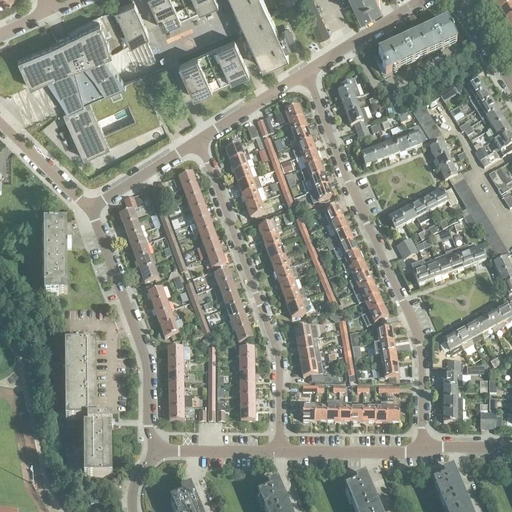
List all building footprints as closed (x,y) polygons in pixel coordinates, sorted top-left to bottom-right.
[(151,0),(164,27),(171,24),(217,4),(214,0),(151,0)] [(229,0),(260,67),(288,54),(285,47),(291,45),(290,42),(295,40),(291,32),(286,34),(284,29),(280,31),(282,36),(280,37),(263,0),(229,0)] [(380,3),(378,0),(339,0),(343,8),(354,2),(360,15),(369,11),(368,9),(380,3)] [(511,3),(511,1),(511,0),(494,0),(500,11),(511,3)] [(125,84),(105,54),(147,35),(133,2),(67,31),(70,37),(56,43),(18,60),(30,87),(47,80),(67,110),(63,112),(84,158),(162,123),(141,77),(125,84)] [(304,13),(317,8),(314,2),(301,8),(304,13)] [(511,3),(500,11),(506,21),(511,17),(511,3)] [(317,8),(304,13),(307,19),(319,14),(317,8)] [(309,25),(322,20),(319,14),(307,19),(309,25)] [(322,20),(309,25),(312,31),(318,28),(325,25),(322,20)] [(447,22),(378,54),(384,67),(382,67),(386,76),(457,43),(447,22)] [(325,25),(318,28),(323,39),(330,36),(325,25)] [(318,28),(312,31),(317,42),(323,39),(318,28)] [(195,97),(202,94),(248,73),(233,41),(180,64),(195,97)] [(342,105),(355,100),(360,98),(356,87),(354,81),(339,87),(341,92),(338,93),(342,105)] [(474,100),(486,92),(479,82),(467,89),(473,99),(474,100)] [(441,98),(444,104),(459,94),(456,89),(441,98)] [(492,102),(486,92),(474,100),(473,99),(469,101),(476,112),(492,102)] [(371,107),(378,104),(376,99),(369,101),(371,107)] [(355,100),(342,105),(346,116),(359,111),(355,100)] [(482,122),(486,120),(498,112),(492,102),(476,112),(482,122)] [(299,108),(285,114),(281,115),(286,127),(290,126),(304,121),(299,108)] [(416,121),(428,114),(424,108),(413,115),(416,121)] [(371,126),(369,120),(364,109),(359,111),(346,116),(351,127),(354,126),(356,132),(366,128),(371,126)] [(458,109),(450,114),(453,119),(462,114),(458,109)] [(498,112),(486,120),(482,122),(485,127),(489,124),(493,130),(504,122),(498,112)] [(428,114),(416,121),(417,121),(420,127),(431,120),(428,114)] [(417,121),(416,121),(413,115),(408,118),(412,124),(417,121)] [(263,121),(268,136),(274,134),(269,119),(263,121)] [(423,132),(435,126),(431,120),(420,127),(423,132)] [(268,136),(263,121),(257,124),(262,138),(268,136)] [(308,131),(304,121),(290,126),(294,136),(308,131)] [(493,130),(488,132),(494,142),(499,140),(511,132),(504,122),(493,130)] [(384,132),(390,130),(387,123),(382,125),(384,132)] [(464,133),(471,129),(468,124),(460,129),(463,134),(464,133)] [(435,126),(423,132),(427,138),(438,131),(435,126)] [(379,134),(376,127),(370,129),(373,136),(379,134)] [(253,141),(258,139),(254,129),(248,131),(251,142),(253,141)] [(471,129),(464,133),(469,141),(475,137),(473,134),(474,134),(471,129)] [(369,135),(367,130),(357,134),(359,139),(369,135)] [(412,130),(404,133),(411,151),(422,147),(421,143),(427,141),(420,130),(413,133),(412,130)] [(292,150),(312,142),(308,131),(294,136),(296,142),(290,144),(292,150)] [(431,144),(442,137),(438,131),(427,138),(431,144)] [(511,134),(511,132),(499,140),(505,150),(511,146),(511,134)] [(411,151),(404,133),(393,138),(394,143),(399,155),(411,151)] [(445,150),(442,144),(445,143),(442,137),(431,144),(433,149),(430,150),(435,161),(447,156),(447,155),(450,154),(448,149),(445,150)] [(258,148),(261,146),(259,139),(258,139),(253,141),(254,145),(258,148)] [(230,164),(249,157),(247,151),(242,152),(240,147),(239,147),(237,141),(228,145),(230,151),(226,152),(230,164)] [(312,142),(292,150),(296,161),(302,159),(316,153),(312,142)] [(399,155),(394,143),(384,147),(388,159),(399,155)] [(477,153),(483,149),(480,144),(474,148),(477,153)] [(384,147),(373,151),(377,163),(388,159),(384,147)] [(483,149),(477,153),(486,168),(499,160),(495,154),(487,158),(485,155),(486,154),(483,149)] [(377,163),(373,151),(361,155),(366,167),(377,163)] [(320,165),(316,153),(302,159),(306,170),(320,165)] [(467,160),(464,154),(458,157),(460,163),(467,160)] [(452,166),(447,156),(435,161),(440,172),(452,166)] [(249,157),(230,164),(234,175),(249,170),(247,163),(251,162),(249,157)] [(310,181),(324,176),(320,165),(306,170),(301,172),(305,183),(310,181)] [(457,177),(455,173),(457,173),(457,170),(455,165),(452,166),(440,172),(445,183),(449,181),(453,188),(464,182),(460,176),(457,177)] [(251,175),(249,170),(234,175),(238,186),(253,181),(257,179),(255,174),(251,175)] [(502,183),(495,172),(488,176),(498,192),(506,187),(503,182),(502,183)] [(183,191),(197,186),(192,174),(179,179),(183,191)] [(324,176),(310,181),(314,192),(328,187),(324,176)] [(253,181),(238,186),(242,197),(257,192),(253,181)] [(456,193),(467,187),(464,182),(453,188),(456,193)] [(164,184),(158,186),(162,197),(168,194),(164,186),(164,184)] [(201,198),(197,186),(183,191),(187,203),(201,198)] [(153,200),(159,198),(155,187),(149,190),(153,200)] [(333,199),(328,187),(314,192),(319,204),(333,199)] [(459,198),(470,192),(467,187),(456,193),(459,198)] [(506,187),(498,192),(501,197),(509,191),(506,187)] [(145,203),(150,201),(146,191),(141,193),(143,197),(145,203)] [(442,191),(431,197),(437,209),(448,203),(450,208),(458,204),(451,191),(444,194),(442,191)] [(257,192),(242,197),(246,208),(261,203),(257,192)] [(462,203),(473,197),(470,192),(459,198),(462,203)] [(146,207),(146,206),(145,203),(143,197),(134,200),(137,210),(146,207)] [(437,209),(431,197),(420,202),(427,214),(437,209)] [(466,208),(476,202),(473,197),(462,203),(466,208)] [(205,209),(201,198),(187,203),(191,214),(205,209)] [(137,210),(134,200),(133,199),(125,202),(129,213),(133,211),(137,210)] [(420,202),(410,208),(416,220),(427,214),(420,202)] [(469,213),(479,207),(476,202),(466,208),(467,211),(469,213)] [(265,215),(261,203),(246,208),(251,220),(265,215)] [(330,227),(344,220),(339,209),(334,211),(332,207),(324,211),(325,215),(330,227)] [(472,219),(483,212),(479,207),(469,213),(470,216),(472,219)] [(410,208),(400,213),(406,225),(416,220),(410,208)] [(205,209),(191,214),(195,225),(209,220),(205,209)] [(133,211),(129,213),(120,216),(124,228),(138,223),(133,211)] [(464,220),(470,216),(469,213),(467,211),(461,214),(464,220)] [(483,212),(472,219),(475,223),(486,217),(483,212)] [(406,225),(400,213),(389,219),(395,231),(406,225)] [(470,216),(464,220),(470,229),(476,225),(475,223),(472,219),(470,216)] [(478,228),(489,222),(486,217),(475,223),(476,225),(478,228)] [(209,220),(195,225),(199,237),(213,232),(209,220)] [(298,228),(304,225),(301,220),(296,222),(298,228)] [(335,238),(349,231),(344,220),(330,227),(335,238)] [(268,222),(269,226),(258,229),(263,241),(277,236),(271,221),(268,222)] [(439,225),(443,231),(448,228),(444,222),(439,225)] [(481,233),(492,226),(489,222),(478,228),(481,233)] [(138,223),(124,228),(128,240),(142,235),(138,223)] [(67,224),(44,224),(44,295),(67,295),(67,286),(64,286),(64,252),(67,252),(67,251),(72,251),(72,247),(71,247),(67,241),(64,241),(64,227),(67,227),(67,224)] [(484,238),(495,232),(492,226),(481,233),(484,238)] [(429,230),(432,237),(437,234),(434,227),(429,230)] [(340,248),(354,242),(349,231),(335,238),(330,240),(335,250),(340,248)] [(199,237),(203,248),(217,243),(213,232),(199,237)] [(487,243),(498,237),(495,232),(484,238),(487,243)] [(422,242),(427,239),(423,233),(418,236),(422,242)] [(132,250),(146,245),(149,244),(147,239),(144,241),(142,235),(128,240),(132,250)] [(267,253),(281,247),(277,236),(263,241),(267,253)] [(436,245),(441,243),(439,236),(433,238),(436,245)] [(491,248),(501,242),(498,237),(487,243),(491,248)] [(399,254),(413,247),(411,241),(396,248),(399,254)] [(307,250),(313,247),(310,242),(305,244),(307,250)] [(345,259),(359,253),(354,242),(340,248),(345,259)] [(494,253),(505,246),(501,242),(491,248),(494,253)] [(221,254),(217,243),(203,248),(208,259),(221,254)] [(150,257),(148,251),(146,245),(132,250),(136,262),(150,257)] [(423,245),(417,247),(419,254),(425,252),(423,245)] [(481,248),(475,250),(474,246),(468,248),(470,252),(475,266),(486,261),(481,248)] [(505,246),(494,253),(497,258),(508,251),(505,246)] [(271,264),(285,259),(281,247),(267,253),(271,264)] [(417,254),(414,248),(400,256),(403,261),(417,254)] [(499,276),(511,270),(507,259),(511,257),(508,251),(497,258),(500,262),(494,265),(499,276)] [(475,266),(470,252),(459,256),(464,270),(475,266)] [(345,272),(350,270),(364,264),(359,253),(345,259),(347,265),(343,267),(345,272)] [(221,254),(208,259),(212,271),(226,266),(221,254)] [(446,256),(453,274),(464,270),(459,256),(453,259),(451,254),(446,256)] [(441,278),(453,274),(446,256),(435,260),(441,278)] [(152,263),(150,257),(136,262),(140,273),(154,268),(154,269),(159,267),(157,261),(152,263)] [(275,275),(289,270),(285,259),(271,264),(275,275)] [(430,282),(441,278),(435,260),(434,260),(434,262),(424,265),(430,282)] [(354,281),(369,275),(364,264),(350,270),(354,281)] [(424,264),(412,268),(419,286),(430,282),(424,265),(424,264)] [(154,268),(140,273),(145,285),(158,280),(154,269),(154,268)] [(279,286),(293,281),(298,279),(294,268),(289,270),(275,275),(279,286)] [(511,270),(499,276),(504,287),(511,283),(511,270)] [(219,288),(233,283),(229,271),(214,276),(219,288)] [(369,275),(354,281),(349,283),(352,289),(354,295),(359,292),(374,286),(369,275)] [(178,279),(172,281),(174,287),(180,285),(178,279)] [(283,297),(297,292),(293,281),(279,286),(283,297)] [(321,283),(323,289),(328,287),(329,287),(327,281),(321,283)] [(219,288),(213,289),(217,301),(237,294),(233,283),(219,288)] [(188,293),(194,290),(192,284),(185,287),(188,293)] [(378,297),(374,286),(359,292),(364,303),(378,297)] [(166,301),(162,289),(148,294),(153,306),(166,301)] [(301,303),(307,301),(303,290),(297,292),(283,297),(287,308),(301,303)] [(328,300),(334,298),(331,292),(326,295),(328,300)] [(241,305),(237,294),(223,299),(227,310),(241,305)] [(369,314),(383,308),(378,297),(364,303),(369,314)] [(170,312),(168,306),(166,301),(153,306),(157,317),(170,312)] [(301,303),(287,308),(292,320),(306,315),(301,303)] [(336,303),(330,306),(332,311),(338,309),(336,303)] [(245,317),(241,305),(227,310),(231,322),(245,317)] [(195,314),(202,312),(200,308),(199,306),(193,309),(195,314)] [(507,321),(511,318),(511,316),(507,306),(496,312),(505,328),(510,326),(507,321)] [(383,308),(369,314),(374,325),(389,319),(383,308)] [(161,329),(179,322),(177,317),(172,318),(170,312),(157,317),(161,329)] [(505,328),(496,312),(486,318),(492,330),(494,334),(505,328)] [(337,315),(330,316),(330,320),(335,324),(339,323),(338,318),(337,315)] [(245,317),(231,322),(235,333),(249,328),(245,317)] [(475,324),(484,340),(489,337),(487,333),(492,330),(486,318),(475,324)] [(179,322),(161,329),(165,340),(178,335),(176,330),(183,327),(181,321),(179,322)] [(474,346),(484,340),(475,324),(465,329),(471,341),(474,346)] [(295,331),(297,343),(317,340),(318,340),(316,327),(309,328),(295,331)] [(253,340),(249,328),(235,333),(239,345),(253,340)] [(454,335),(461,347),(471,341),(465,329),(454,335)] [(374,345),(378,344),(394,342),(392,330),(375,333),(373,335),(374,345)] [(352,349),(359,348),(357,334),(350,336),(352,349)] [(463,351),(461,347),(454,335),(444,341),(452,357),(463,351)] [(187,347),(194,346),(205,344),(204,338),(193,340),(186,341),(187,347)] [(299,355),(314,353),(319,352),(317,340),(297,343),(299,355)] [(396,354),(394,342),(378,344),(374,345),(375,345),(377,357),(380,357),(396,354)] [(97,420),(96,344),(65,345),(66,421),(87,421),(87,427),(84,427),(84,478),(112,478),(112,427),(112,424),(112,420),(97,420)] [(169,362),(184,362),(184,349),(169,349),(169,362)] [(240,362),(255,362),(255,349),(240,350),(240,362)] [(314,353),(299,355),(301,367),(316,364),(314,353)] [(383,368),(398,366),(396,354),(380,357),(383,368)] [(495,361),(499,367),(509,362),(507,358),(502,361),(500,358),(495,361)] [(494,370),(499,367),(495,361),(490,363),(494,370)] [(184,362),(169,362),(169,374),(184,374),(184,362)] [(255,362),(240,362),(240,374),(255,374),(255,362)] [(321,363),(316,364),(301,367),(304,379),(308,378),(309,384),(325,384),(321,363)] [(398,366),(383,368),(385,385),(397,385),(396,379),(400,378),(398,366)] [(444,376),(444,388),(457,388),(462,388),(462,376),(460,376),(460,370),(447,370),(447,376),(444,376)] [(184,374),(169,374),(169,386),(184,386),(184,374)] [(255,374),(240,374),(241,386),(255,386),(255,374)] [(184,398),(184,386),(169,386),(169,398),(184,398)] [(255,398),(255,386),(241,386),(241,398),(255,398)] [(444,388),(444,400),(457,400),(457,388),(444,388)] [(184,410),(184,398),(169,398),(170,410),(184,410)] [(255,398),(241,398),(241,410),(255,410),(255,398)] [(457,400),(444,400),(444,412),(462,412),(462,400),(457,400)] [(386,423),(386,404),(380,404),(380,408),(374,408),(374,423),(386,423)] [(386,404),(386,423),(399,424),(399,408),(393,408),(393,404),(386,404)] [(315,423),(316,407),(303,407),(303,423),(315,423)] [(316,407),(315,423),(327,423),(327,407),(316,407)] [(339,408),(327,407),(327,423),(339,423),(339,408)] [(351,408),(339,408),(339,423),(351,423),(351,408)] [(351,408),(351,423),(363,423),(363,408),(351,408)] [(363,408),(363,423),(374,423),(374,408),(363,408)] [(184,422),(184,410),(170,410),(170,422),(184,422)] [(255,410),(241,410),(241,422),(256,422),(255,410)] [(462,424),(462,412),(444,412),(444,424),(462,424)] [(469,511),(452,470),(432,478),(434,483),(433,483),(444,511),(469,511)] [(379,511),(365,476),(345,484),(347,489),(346,489),(355,511),(379,511)] [(289,511),(277,482),(258,489),(260,494),(259,495),(265,511),(289,511)] [(200,511),(190,487),(170,496),(172,500),(171,501),(175,511),(200,511)] [(97,496),(89,498),(91,506),(99,504),(97,496)]
